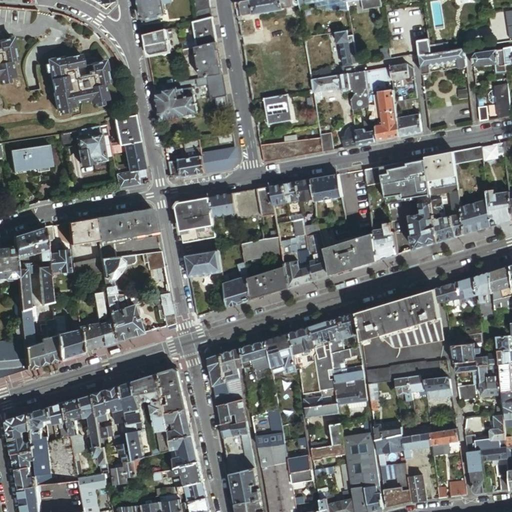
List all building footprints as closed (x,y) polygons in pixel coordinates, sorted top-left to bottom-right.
[(137,0),(141,19),(164,15),(162,4),(161,1),(166,0),(137,0)] [(212,19),(209,0),(193,0),(195,15),(197,23),(212,19)] [(294,9),(292,0),(261,0),(236,5),(238,18),(253,16),(284,11),(284,10),(294,9)] [(319,8),(326,7),(329,11),(349,12),(348,12),(348,8),(347,4),(347,2),(346,0),(336,0),(324,2),(318,3),(319,8)] [(368,7),(367,0),(362,1),(363,10),(381,7),(380,5),(368,7)] [(216,43),(212,19),(197,23),(194,24),(196,43),(197,48),(216,43)] [(430,54),(448,51),(447,45),(437,46),(435,30),(427,32),(428,41),(430,54)] [(168,41),(167,31),(144,37),(148,58),(162,55),(163,56),(168,55),(168,54),(171,53),(170,51),(171,51),(170,41),(168,41)] [(357,66),(351,32),(336,34),(338,45),(340,45),(342,55),(344,68),(357,66)] [(0,81),(1,81),(9,79),(14,79),(10,62),(16,61),(11,39),(2,41),(1,35),(0,35),(0,81)] [(466,67),(464,49),(462,49),(459,50),(448,51),(430,54),(428,41),(417,43),(421,75),(429,74),(430,73),(440,71),(442,72),(447,72),(448,70),(457,68),(459,70),(465,69),(466,67)] [(197,48),(196,43),(182,46),(183,51),(195,48),(197,48)] [(222,75),(216,43),(197,48),(195,48),(196,54),(200,79),(205,78),(207,78),(222,75)] [(390,60),(406,58),(405,47),(389,50),(389,54),(390,60)] [(196,54),(195,48),(183,51),(184,57),(196,54)] [(505,64),(504,49),(477,54),(472,59),(473,68),(496,65),(505,64)] [(200,79),(196,54),(184,57),(188,82),(196,80),(200,79)] [(358,65),(390,60),(389,54),(357,59),(358,65)] [(48,65),(50,74),(55,95),(53,95),(57,113),(61,112),(70,110),(74,109),(73,106),(90,102),(91,105),(95,104),(104,102),(108,101),(104,85),(110,84),(105,62),(96,64),(95,58),(82,61),(81,56),(63,60),(63,58),(47,62),(48,65)] [(409,79),(414,78),(412,64),(390,68),(392,82),(409,79)] [(505,65),(505,64),(496,65),(497,73),(506,72),(505,65)] [(392,82),(390,68),(364,72),(368,95),(375,94),(375,92),(385,91),(384,83),(392,82)] [(368,95),(364,72),(347,75),(349,90),(355,94),(350,101),(352,111),(370,108),(368,95)] [(226,96),(222,75),(207,78),(210,99),(226,96)] [(347,75),(311,81),(313,91),(313,94),(319,93),(328,91),(328,92),(340,90),(340,91),(342,93),(347,93),(349,90),(347,75)] [(200,79),(196,80),(198,87),(207,85),(205,78),(200,79)] [(511,117),(508,85),(496,87),(496,91),(497,103),(499,119),(511,117)] [(156,96),(160,122),(186,117),(186,116),(197,114),(192,89),(177,92),(177,89),(162,92),(163,95),(156,96)] [(397,119),(396,112),(395,103),(393,91),(390,92),(375,94),(368,95),(370,108),(372,121),(374,121),(376,132),(378,143),(400,138),(397,119)] [(497,103),(496,91),(492,91),(489,95),(490,101),(494,104),(497,103)] [(287,96),(265,100),(269,125),(291,121),(287,96)] [(410,100),(401,102),(402,111),(412,110),(410,100)] [(487,108),(478,109),(480,123),(488,121),(487,108)] [(400,138),(422,134),(419,115),(397,119),(400,138)] [(139,142),(135,116),(114,121),(115,123),(118,142),(119,146),(123,145),(139,142)] [(115,123),(114,121),(105,123),(106,127),(107,131),(114,130),(112,124),(115,123)] [(373,132),(376,132),(374,121),(372,121),(364,122),(365,129),(367,129),(367,132),(373,131),(373,132)] [(106,127),(76,133),(78,142),(89,140),(89,138),(101,135),(101,138),(108,136),(107,131),(106,127)] [(232,135),(231,127),(224,128),(225,136),(232,135)] [(355,131),(354,127),(351,128),(349,130),(346,132),(346,134),(345,137),(345,138),(342,139),(343,149),(357,147),(355,131)] [(357,147),(375,143),(373,132),(373,131),(367,132),(367,133),(366,133),(365,131),(364,130),(355,131),(357,147)] [(78,142),(76,133),(60,136),(63,150),(79,147),(78,142)] [(106,160),(101,138),(101,135),(89,138),(89,140),(78,142),(79,147),(82,166),(106,161),(106,160)] [(234,142),(232,135),(225,136),(218,138),(219,144),(234,142)] [(323,153),(333,151),(331,135),(320,136),(320,139),(323,153)] [(112,158),(110,148),(109,144),(108,136),(101,138),(106,160),(112,158)] [(264,164),(323,153),(320,139),(298,142),(285,143),(260,146),(264,164)] [(199,149),(198,141),(188,143),(189,150),(194,150),(199,149)] [(144,169),(139,142),(123,145),(123,146),(124,152),(127,165),(128,172),(144,169)] [(504,153),(502,144),(482,148),(484,161),(484,164),(490,163),(490,166),(497,163),(505,161),(504,153)] [(112,154),(124,152),(123,146),(111,148),(112,154)] [(10,153),(13,175),(52,169),(49,148),(10,153)] [(484,161),(482,148),(453,153),(455,166),(484,161)] [(235,150),(201,156),(201,157),(204,174),(229,169),(237,158),(235,150)] [(455,166),(453,153),(426,159),(432,198),(442,196),(446,195),(451,195),(459,193),(455,166)] [(181,178),(204,174),(201,157),(195,158),(177,161),(181,178)] [(432,198),(426,159),(397,165),(380,169),(383,185),(387,206),(418,200),(421,216),(410,218),(413,238),(412,238),(414,252),(439,244),(433,203),(432,198)] [(180,178),(181,178),(177,161),(168,162),(171,180),(180,178)] [(127,165),(114,168),(117,190),(147,184),(144,169),(128,172),(127,165)] [(383,185),(380,169),(364,172),(367,189),(383,185)] [(341,199),(337,177),(311,181),(314,200),(315,204),(326,202),(331,201),(341,199)] [(314,200),(311,181),(296,184),(300,203),(314,200)] [(300,203),(296,184),(283,186),(287,205),(300,203)] [(283,186),(270,189),(273,208),(287,205),(283,186)] [(273,208),(270,189),(258,191),(260,204),(262,217),(262,218),(275,216),(273,208)] [(260,204),(258,191),(234,195),(236,212),(247,210),(247,207),(260,204)] [(459,238),(465,236),(461,208),(459,193),(451,195),(454,218),(450,219),(453,240),(459,238)] [(491,228),(511,221),(511,212),(511,201),(509,193),(495,195),(488,196),(488,202),(491,228)] [(234,195),(210,200),(213,219),(236,215),(237,215),(236,212),(234,195)] [(446,219),(442,196),(432,198),(433,203),(439,244),(453,240),(450,219),(446,219)] [(213,219),(210,200),(179,205),(176,210),(183,245),(217,239),(213,219)] [(491,228),(488,202),(461,208),(465,236),(491,228)] [(237,221),(262,217),(260,204),(247,207),(247,210),(236,212),(237,215),(236,215),(237,221)] [(149,210),(94,220),(98,243),(99,247),(100,247),(114,244),(158,236),(153,213),(149,210)] [(290,224),(289,219),(276,221),(277,227),(285,225),(290,224)] [(98,243),(94,220),(68,224),(70,246),(97,242),(98,243)] [(309,251),(304,229),(303,221),(294,223),(298,246),(289,248),(291,255),(298,254),(299,253),(309,251)] [(379,262),(399,256),(396,234),(395,233),(394,232),(393,232),(392,232),(390,224),(383,225),(384,228),(373,230),(374,236),(379,262)] [(53,227),(44,228),(45,242),(52,242),(54,240),(53,227)] [(310,258),(325,253),(325,251),(319,229),(319,227),(304,229),(309,251),(310,258)] [(45,242),(44,228),(13,238),(13,247),(15,260),(41,253),(46,251),(45,242)] [(319,229),(325,251),(331,249),(325,228),(319,229)] [(330,277),(379,262),(374,236),(331,249),(325,251),(325,253),(330,277)] [(282,250),(281,247),(279,239),(272,240),(265,241),(265,242),(243,246),(243,247),(245,263),(252,262),(252,261),(272,258),(283,256),(282,250)] [(116,258),(114,244),(100,247),(102,260),(116,258)] [(17,281),(16,271),(15,266),(15,260),(13,247),(0,248),(0,280),(3,280),(6,282),(17,281)] [(284,249),(282,250),(283,256),(286,272),(290,290),(303,285),(301,271),(298,259),(298,254),(291,255),(289,248),(284,249)] [(48,268),(49,274),(58,273),(58,274),(69,273),(67,250),(56,251),(56,253),(47,254),(47,260),(48,268)] [(47,254),(46,251),(41,253),(41,254),(39,257),(39,261),(44,261),(47,260),(47,254)] [(223,273),(219,251),(186,257),(190,279),(223,273)] [(310,258),(309,251),(299,253),(301,258),(303,271),(306,285),(315,282),(310,258)] [(162,261),(161,253),(142,255),(145,264),(148,264),(162,261)] [(315,282),(330,277),(325,253),(310,258),(315,282)] [(135,256),(117,259),(124,263),(125,267),(133,265),(136,262),(135,256)] [(124,263),(117,259),(101,261),(103,274),(104,278),(109,282),(112,282),(125,267),(124,263)] [(38,269),(48,268),(47,260),(44,261),(44,264),(38,265),(38,269)] [(103,274),(101,261),(101,260),(100,260),(72,265),(73,279),(103,274)] [(164,269),(162,261),(148,264),(149,271),(150,271),(164,269)] [(511,287),(511,266),(495,272),(491,273),(493,292),(511,287)] [(52,303),(49,274),(48,268),(38,269),(42,305),(52,303)] [(26,270),(24,270),(16,271),(17,281),(18,293),(20,311),(29,309),(26,271),(26,270)] [(290,290),(286,272),(248,280),(252,301),(290,290)] [(493,292),(491,273),(489,274),(477,278),(479,296),(482,295),(488,294),(493,293),(493,292)] [(229,308),(252,301),(248,280),(248,279),(248,278),(243,279),(225,285),(229,308)] [(479,296),(477,278),(458,283),(461,301),(466,299),(479,296)] [(461,301),(458,283),(438,289),(436,290),(439,303),(441,303),(445,302),(451,301),(455,301),(456,306),(462,305),(461,301)] [(439,303),(436,290),(357,314),(362,343),(381,337),(440,319),(439,314),(440,314),(439,304),(439,303)] [(173,315),(168,293),(158,295),(160,305),(162,315),(164,317),(173,315)] [(102,297),(101,295),(94,296),(95,303),(103,302),(102,297)] [(160,305),(158,295),(157,295),(152,295),(135,296),(135,300),(127,303),(126,303),(128,308),(133,306),(154,302),(155,306),(157,306),(160,305)] [(115,299),(115,296),(107,296),(108,303),(110,314),(119,311),(117,306),(116,306),(115,299)] [(95,303),(98,320),(103,319),(105,318),(105,316),(103,302),(95,303)] [(64,333),(61,305),(52,306),(53,319),(55,336),(64,333)] [(115,343),(143,334),(133,306),(128,308),(119,311),(110,314),(111,321),(115,343)] [(29,309),(20,311),(20,315),(21,319),(21,321),(29,319),(35,317),(34,308),(29,309)] [(175,324),(173,315),(164,317),(164,319),(166,327),(175,324)] [(353,316),(340,319),(344,331),(350,329),(352,335),(357,334),(357,328),(353,316)] [(78,326),(77,317),(69,318),(70,327),(78,326)] [(21,321),(21,319),(14,320),(16,338),(22,337),(21,321)] [(21,321),(22,337),(32,335),(31,327),(30,326),(29,322),(29,319),(21,321)] [(55,336),(53,319),(45,322),(47,338),(41,340),(41,343),(34,346),(32,335),(22,337),(26,370),(35,367),(51,362),(58,360),(55,336)] [(344,331),(340,319),(328,324),(331,335),(334,334),(342,332),(344,331)] [(444,342),(440,319),(381,337),(382,339),(393,347),(399,349),(444,342)] [(111,321),(99,324),(102,347),(110,344),(115,343),(111,321)] [(102,347),(99,324),(98,323),(78,328),(81,353),(95,349),(102,347)] [(327,363),(324,343),(323,337),(328,336),(325,324),(310,329),(316,349),(318,354),(316,357),(317,364),(327,363)] [(71,356),(81,353),(78,328),(71,331),(64,333),(55,336),(58,360),(71,356)] [(312,350),(316,349),(310,329),(294,334),(293,334),(292,335),(295,355),(296,355),(297,354),(298,354),(306,352),(307,352),(307,353),(308,353),(309,353),(310,353),(310,352),(311,352),(311,351),(312,351),(312,350)] [(353,337),(352,335),(350,329),(344,331),(342,332),(344,340),(353,337)] [(336,342),(344,340),(342,332),(334,334),(336,340),(336,342)] [(295,355),(292,335),(268,342),(270,355),(272,364),(285,362),(286,368),(286,372),(288,374),(297,372),(297,370),(295,355)] [(477,343),(476,335),(467,336),(466,336),(467,345),(476,344),(477,344),(477,343)] [(0,378),(19,372),(26,370),(22,337),(16,338),(0,340),(0,378)] [(509,337),(497,338),(497,339),(498,342),(499,352),(510,351),(510,350),(509,338),(509,337)] [(338,348),(337,347),(336,342),(336,340),(329,342),(330,342),(330,345),(331,349),(338,348)] [(270,355),(268,342),(242,350),(244,363),(255,360),(270,355)] [(498,342),(494,343),(489,343),(489,347),(488,348),(488,354),(491,356),(499,355),(499,352),(498,342)] [(476,344),(467,345),(452,347),(455,364),(478,362),(479,367),(488,366),(489,366),(489,356),(482,357),(477,357),(477,353),(482,353),(481,349),(476,349),(476,344)] [(337,353),(347,351),(346,348),(346,345),(337,347),(338,348),(331,349),(332,352),(332,354),(337,353)] [(351,357),(361,356),(360,348),(353,349),(347,351),(337,353),(339,363),(343,362),(343,359),(351,358),(351,357)] [(306,352),(298,354),(304,394),(321,392),(320,384),(317,364),(316,357),(318,354),(316,349),(312,350),(312,351),(311,351),(311,352),(310,352),(310,353),(309,353),(308,353),(307,353),(307,352),(306,352)] [(244,363),(242,350),(240,350),(238,351),(236,352),(239,372),(242,371),(245,370),(244,363)] [(510,351),(499,352),(499,355),(500,365),(500,366),(511,365),(511,364),(510,352),(510,351)] [(239,372),(236,352),(223,356),(226,376),(239,372)] [(335,370),(340,370),(339,363),(337,353),(332,354),(335,370)] [(272,364),(270,355),(255,360),(257,371),(272,366),(272,364)] [(500,365),(499,355),(491,356),(489,356),(489,366),(492,365),(500,365)] [(226,376),(223,356),(210,360),(215,387),(228,383),(226,376)] [(443,373),(441,361),(441,360),(433,361),(435,374),(443,373)] [(450,373),(449,367),(448,367),(447,360),(441,361),(443,373),(450,373)] [(428,376),(435,374),(433,361),(426,362),(428,374),(428,376)] [(273,371),(286,368),(285,362),(272,364),(272,366),(273,371)] [(422,375),(428,374),(426,362),(419,363),(421,375),(422,375)] [(478,362),(455,364),(457,373),(474,372),(479,371),(479,367),(478,362)] [(414,376),(421,375),(419,363),(412,364),(414,376)] [(398,365),(400,379),(406,378),(406,377),(407,377),(405,364),(398,365)] [(405,364),(407,377),(414,376),(412,364),(405,364)] [(396,379),(400,379),(398,365),(391,366),(392,367),(393,381),(397,380),(396,379)] [(500,366),(500,365),(492,365),(489,366),(488,366),(489,379),(501,378),(500,372),(500,366)] [(265,377),(274,374),(273,371),(272,366),(257,371),(258,379),(265,377)] [(488,366),(479,367),(479,371),(480,379),(481,385),(481,387),(482,396),(502,393),(501,383),(501,379),(501,378),(489,379),(488,366)] [(385,382),(393,381),(392,367),(383,368),(385,382)] [(375,370),(377,383),(385,382),(383,368),(375,370)] [(168,371),(160,374),(164,396),(168,396),(169,404),(165,405),(166,411),(167,414),(188,409),(179,372),(175,369),(168,371)] [(354,381),(365,379),(364,372),(363,371),(348,373),(342,374),(342,369),(340,370),(335,370),(337,384),(347,382),(354,381)] [(369,385),(377,383),(375,370),(367,371),(369,385)] [(511,371),(500,372),(501,378),(501,379),(501,383),(502,393),(511,392),(511,371)] [(241,380),(239,372),(226,376),(228,383),(241,380)] [(164,396),(160,374),(146,378),(134,382),(137,395),(143,394),(144,402),(151,401),(153,401),(155,400),(157,413),(166,411),(165,405),(164,396)] [(271,413),(280,411),(274,374),(265,377),(266,383),(262,384),(262,385),(249,390),(254,417),(254,418),(255,417),(257,417),(271,413)] [(411,382),(410,377),(406,378),(400,379),(396,379),(397,380),(399,395),(406,394),(412,393),(411,382)] [(452,389),(450,379),(448,378),(426,380),(427,391),(427,392),(452,389)] [(355,387),(366,386),(365,379),(354,381),(355,387)] [(241,380),(228,383),(231,404),(237,402),(237,400),(244,398),(241,380)] [(426,380),(423,380),(411,382),(412,393),(427,391),(426,380)] [(336,384),(336,381),(320,384),(321,392),(322,392),(332,391),(337,390),(336,384)] [(137,395),(134,382),(128,384),(122,386),(126,408),(140,406),(139,403),(137,395)] [(349,404),(368,401),(366,386),(355,387),(348,388),(347,382),(337,384),(336,384),(337,390),(340,404),(340,406),(349,404)] [(231,404),(228,383),(215,387),(219,407),(231,404)] [(379,401),(377,383),(369,385),(372,402),(377,401),(379,401)] [(463,387),(459,387),(461,403),(479,400),(477,385),(475,385),(463,387)] [(126,408),(122,386),(109,390),(113,406),(115,411),(126,408)] [(428,397),(453,394),(452,389),(427,392),(428,397)] [(110,407),(106,391),(93,395),(97,415),(107,414),(109,413),(110,411),(110,410),(110,409),(110,407)] [(333,396),(332,391),(322,392),(321,392),(304,395),(305,400),(323,397),(333,396)] [(511,413),(511,392),(502,393),(504,414),(511,413)] [(97,415),(93,395),(88,397),(81,399),(85,419),(90,419),(91,426),(94,425),(94,427),(89,428),(91,437),(93,437),(95,449),(103,448),(101,438),(99,429),(99,425),(98,422),(97,415)] [(334,405),(333,396),(323,397),(324,406),(334,405)] [(323,397),(305,400),(306,409),(324,406),(323,397)] [(85,419),(81,399),(73,401),(66,403),(72,436),(79,435),(77,422),(76,421),(85,419)] [(238,419),(247,417),(244,400),(237,402),(231,404),(219,407),(222,426),(232,423),(234,423),(233,418),(234,416),(237,416),(238,419)] [(349,404),(350,410),(369,407),(368,401),(349,404)] [(72,436),(66,403),(59,405),(51,408),(54,419),(55,425),(61,424),(63,435),(64,438),(72,436)] [(340,406),(340,404),(334,405),(324,406),(306,409),(307,419),(341,414),(340,406)] [(340,406),(341,414),(341,416),(351,415),(350,410),(349,404),(340,406)] [(140,406),(126,408),(128,422),(130,433),(143,430),(144,430),(140,406)] [(54,419),(51,408),(48,409),(44,410),(45,422),(54,419)] [(128,422),(126,408),(115,411),(117,424),(121,423),(128,422)] [(194,436),(188,409),(167,414),(168,425),(170,424),(173,424),(174,431),(172,431),(170,432),(171,441),(194,436)] [(45,422),(44,410),(40,411),(32,414),(34,430),(34,435),(34,439),(44,438),(43,434),(43,428),(44,427),(46,425),(45,422)] [(168,425),(167,414),(166,411),(157,413),(155,414),(158,432),(159,432),(169,430),(168,425)] [(273,421),(282,420),(280,411),(271,413),(271,417),(273,421)] [(255,426),(273,421),(271,417),(271,413),(257,417),(255,417),(254,418),(255,426)] [(34,430),(32,414),(20,418),(8,421),(11,439),(26,437),(25,434),(25,432),(30,430),(34,430)] [(107,414),(97,415),(98,422),(108,420),(107,414)] [(476,436),(466,437),(468,448),(468,453),(482,451),(501,449),(507,448),(507,442),(507,439),(506,432),(505,420),(504,414),(494,416),(495,429),(492,430),(490,432),(491,438),(476,439),(476,436)] [(236,425),(248,422),(247,417),(238,419),(235,420),(236,425)] [(457,430),(456,419),(432,422),(433,433),(457,430)] [(277,435),(284,434),(283,430),(282,423),(282,420),(273,421),(277,435)] [(130,433),(128,422),(121,423),(123,434),(125,434),(130,433)] [(225,439),(250,435),(248,422),(236,425),(233,426),(232,423),(222,426),(225,439)] [(343,426),(343,425),(343,424),(331,426),(334,447),(346,445),(345,437),(343,426)] [(349,425),(343,426),(345,437),(351,437),(349,425)] [(113,426),(99,429),(101,438),(115,436),(113,426)] [(431,434),(433,434),(432,431),(432,427),(418,429),(419,436),(430,434),(431,434)] [(382,431),(376,432),(378,440),(378,441),(404,436),(403,432),(403,428),(382,430),(382,431)] [(143,459),(145,458),(145,455),(141,434),(144,433),(143,430),(130,433),(132,442),(135,460),(143,459)] [(173,451),(171,441),(170,432),(169,430),(159,432),(162,451),(162,454),(173,451)] [(448,444),(460,442),(458,430),(433,434),(431,434),(433,446),(448,444)] [(365,445),(375,444),(373,433),(364,434),(363,435),(365,445)] [(286,444),(285,442),(285,441),(284,434),(277,435),(257,438),(259,448),(286,444)] [(412,449),(433,446),(431,434),(430,434),(419,436),(408,437),(404,438),(405,450),(412,449)] [(79,435),(72,436),(75,456),(78,455),(86,454),(83,436),(79,435)] [(227,450),(252,446),(250,435),(225,439),(227,450)] [(358,446),(365,445),(363,435),(356,436),(358,446)] [(75,456),(72,436),(64,438),(62,438),(60,439),(49,442),(52,474),(53,483),(79,479),(78,472),(77,463),(75,456)] [(200,462),(194,436),(171,441),(173,451),(178,450),(179,458),(174,459),(176,468),(200,462)] [(351,437),(345,437),(346,445),(346,448),(358,446),(356,436),(351,437)] [(404,436),(378,441),(380,455),(387,453),(387,454),(400,452),(400,451),(406,451),(405,450),(404,438),(404,436)] [(26,437),(11,439),(14,455),(36,451),(35,442),(32,442),(30,443),(26,440),(26,437)] [(38,475),(52,474),(49,442),(48,438),(48,437),(46,438),(44,438),(34,439),(35,442),(36,451),(37,460),(37,461),(37,466),(38,470),(38,475)] [(125,462),(135,460),(132,442),(126,443),(116,445),(120,464),(125,462)] [(288,454),(286,444),(259,448),(261,459),(269,457),(288,454)] [(372,488),(377,487),(381,486),(375,444),(365,445),(372,488)] [(448,444),(433,446),(434,457),(450,455),(448,444)] [(316,449),(312,450),(314,462),(322,460),(322,459),(347,455),(346,448),(346,445),(334,447),(326,448),(316,449)] [(372,488),(365,445),(358,446),(346,448),(347,455),(349,465),(353,491),(372,488)] [(231,475),(256,469),(252,446),(227,450),(231,475)] [(109,466),(106,447),(103,448),(95,449),(93,449),(95,459),(99,458),(101,468),(109,466)] [(501,449),(482,451),(483,462),(508,459),(508,453),(507,448),(501,449)] [(405,450),(406,451),(407,459),(414,458),(412,449),(405,450)] [(36,451),(14,455),(17,470),(32,467),(33,467),(32,461),(37,460),(36,451)] [(482,451),(468,453),(470,464),(483,462),(482,451)] [(288,454),(269,457),(271,467),(289,464),(289,461),(288,454)] [(269,457),(261,459),(263,469),(271,467),(269,457)] [(291,474),(312,470),(310,458),(289,461),(289,464),(291,474)] [(145,469),(143,459),(135,460),(138,476),(142,475),(146,475),(145,469)] [(138,476),(135,460),(125,462),(126,468),(113,470),(115,485),(126,483),(128,481),(128,478),(138,476)] [(126,468),(125,462),(120,464),(109,466),(109,470),(113,470),(126,468)] [(204,483),(200,462),(176,468),(176,470),(177,477),(184,476),(186,486),(204,483)] [(483,462),(470,464),(474,492),(476,495),(489,493),(487,487),(486,477),(483,462)] [(271,467),(263,469),(270,511),(297,511),(297,508),(297,506),(297,505),(296,500),(293,485),(291,474),(289,464),(271,467)] [(397,476),(399,489),(403,489),(410,488),(407,464),(396,465),(397,476)] [(109,470),(109,466),(101,468),(101,469),(102,474),(106,474),(110,473),(109,470)] [(383,467),(382,467),(384,481),(385,481),(387,481),(392,479),(392,477),(391,466),(389,466),(387,466),(383,467)] [(20,489),(39,486),(38,476),(30,478),(30,475),(31,475),(32,474),(32,473),(32,467),(17,470),(20,489)] [(231,475),(237,505),(262,501),(260,490),(254,491),(254,487),(259,485),(256,469),(231,475)] [(177,477),(176,470),(162,472),(164,480),(176,478),(177,477)] [(293,485),(314,482),(312,470),(291,474),(293,485)] [(155,474),(156,481),(164,480),(162,472),(157,473),(155,474)] [(39,486),(53,483),(52,474),(38,475),(38,476),(39,486)] [(112,505),(106,474),(102,474),(96,476),(87,477),(92,509),(92,511),(99,511),(112,510),(113,510),(112,505)] [(412,491),(413,502),(428,500),(425,485),(423,475),(409,477),(411,488),(412,491)] [(92,509),(87,477),(86,477),(82,478),(79,479),(85,511),(92,509)] [(85,511),(79,479),(53,483),(56,511),(85,511)] [(56,511),(53,483),(39,486),(40,495),(41,502),(42,511),(41,511),(56,511)] [(208,499),(204,483),(186,486),(186,487),(188,494),(189,500),(192,500),(193,502),(208,499)] [(40,495),(39,486),(20,489),(24,511),(40,511),(42,511),(41,502),(38,503),(37,495),(40,495)] [(186,487),(186,486),(179,488),(168,490),(166,490),(165,490),(166,497),(177,495),(181,495),(180,494),(179,488),(186,487)] [(188,494),(186,487),(179,488),(180,494),(181,495),(186,494),(188,494)] [(354,500),(356,511),(374,511),(384,510),(382,494),(378,495),(377,487),(372,488),(353,491),(354,500)] [(451,490),(452,498),(468,496),(467,488),(464,488),(464,489),(451,490)] [(386,491),(385,491),(388,509),(413,502),(412,491),(411,491),(404,492),(403,489),(399,489),(388,491),(386,491)] [(321,495),(320,495),(322,511),(330,511),(329,506),(329,503),(328,497),(327,495),(327,494),(321,495)] [(209,511),(211,511),(208,499),(193,502),(190,503),(191,508),(192,511),(209,511)] [(182,500),(178,501),(167,503),(162,503),(163,511),(183,511),(183,510),(182,504),(182,500)] [(330,511),(356,511),(354,500),(331,505),(329,506),(330,511)] [(262,501),(237,505),(238,511),(258,511),(258,510),(263,509),(262,501)] [(157,504),(143,506),(143,507),(143,511),(163,511),(162,503),(157,504)]
